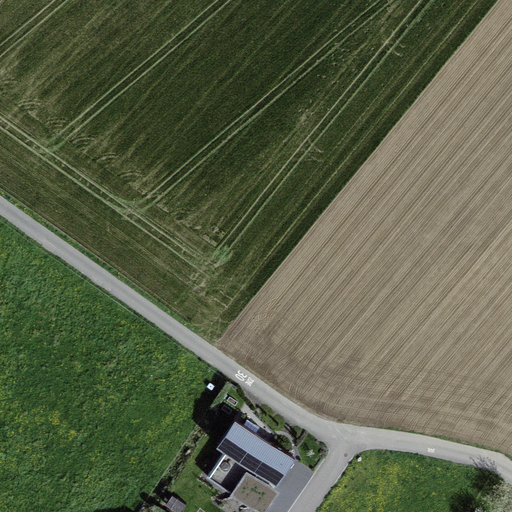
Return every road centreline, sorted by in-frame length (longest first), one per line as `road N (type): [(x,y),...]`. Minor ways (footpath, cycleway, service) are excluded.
road 1 (unclassified): [(0,204),(295,413),(355,436)]
road 2 (unclassified): [(355,436),(468,454),(511,472)]
